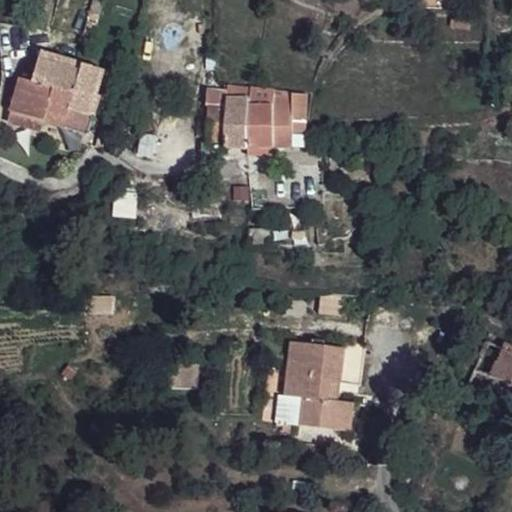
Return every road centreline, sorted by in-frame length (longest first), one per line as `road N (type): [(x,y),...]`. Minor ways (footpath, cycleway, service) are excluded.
road 1 (unclassified): [(397,511),(386,448),(393,350)]
road 2 (residential): [(0,177),(24,191),(54,194),(85,173),(93,150)]
